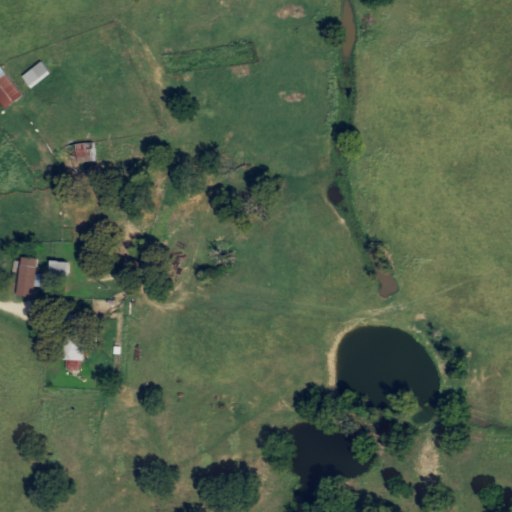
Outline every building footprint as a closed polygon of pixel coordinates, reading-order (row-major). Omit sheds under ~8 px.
[(31,87),(21,75),(40,60),(50,72),(31,87)] [(69,142),(94,142),(94,160),(69,160),(69,142)] [(31,296),(15,294),(21,254),(38,257),(31,296)] [(66,260),(66,275),(49,275),(49,260),(66,260)] [(63,359),(63,313),(84,313),(84,359),(63,359)]
